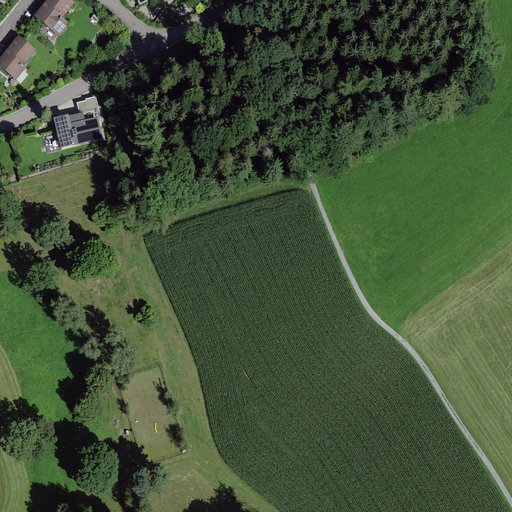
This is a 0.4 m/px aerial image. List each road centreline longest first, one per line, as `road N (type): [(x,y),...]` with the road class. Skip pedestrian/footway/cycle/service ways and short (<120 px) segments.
road 1 (track): [(511,497),(454,404),(374,315),(232,0)]
road 2 (residential): [(150,39),(0,123)]
